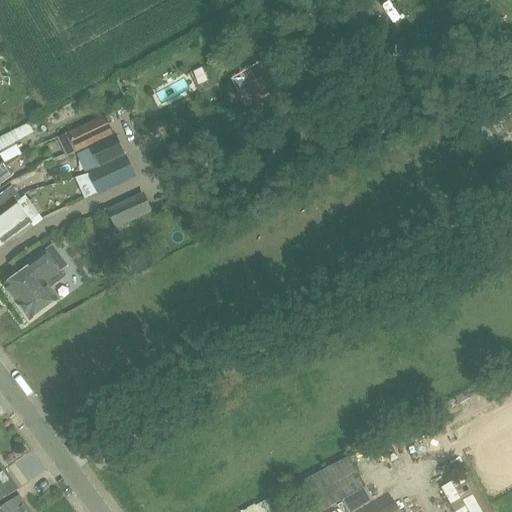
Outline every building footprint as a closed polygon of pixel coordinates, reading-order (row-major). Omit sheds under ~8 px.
[(256,81),(237,92),(246,108),(266,97),(256,81)] [(66,132),(75,153),(114,135),(104,115),(66,132)] [(21,154),(8,133),(0,137),(0,155),(5,164),(21,154)] [(116,135),(90,146),(91,150),(99,168),(125,156),(116,135)] [(179,191),(215,167),(203,149),(167,173),(179,191)] [(126,157),(90,173),(88,174),(97,193),(135,176),(126,157)] [(3,163),(0,164),(0,185),(13,176),(3,163)] [(0,213),(15,202),(16,202),(16,201),(20,197),(12,186),(0,194),(0,213)] [(144,194),(109,210),(117,226),(151,210),(144,194)] [(0,213),(0,245),(30,223),(15,202),(0,213)] [(30,267),(18,275),(13,273),(5,279),(6,284),(4,286),(17,303),(44,283),(55,275),(58,273),(58,272),(43,251),(27,263),(30,267)] [(17,303),(30,320),(57,299),(49,288),(62,278),(58,273),(55,275),(44,283),(17,303)] [(311,511),(320,511),(339,501),(345,511),(351,511),(373,499),(368,492),(347,456),(254,507),(257,511),(275,511),(303,497),(311,511)] [(0,501),(18,489),(4,469),(0,471),(0,501)] [(486,511),(465,476),(442,490),(455,511),(486,511)] [(30,511),(20,497),(0,510),(0,511),(30,511)] [(400,511),(395,503),(381,511),(380,511),(400,511)]
